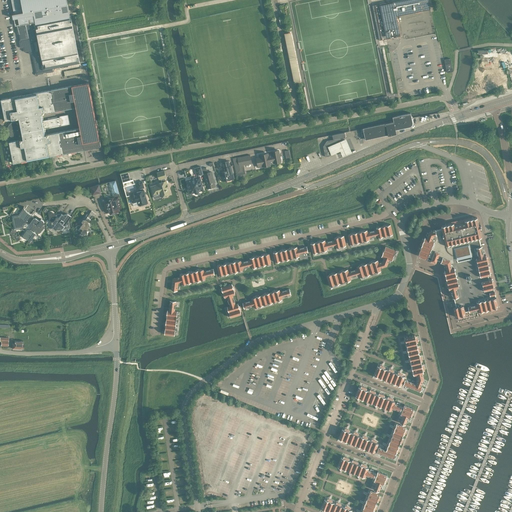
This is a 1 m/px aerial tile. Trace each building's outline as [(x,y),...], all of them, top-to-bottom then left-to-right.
[(11,0),(15,18),(17,25),(16,27),(17,33),(19,33),(20,39),(19,41),(20,47),(21,47),(23,47),(24,49),(27,51),(28,50),(29,53),(30,53),(32,53),(33,57),(35,67),(36,72),(35,73),(35,74),(37,75),(38,75),(38,74),(43,73),(44,72),(45,71),(46,72),(47,72),(53,71),(54,70),(53,67),(80,62),(79,60),(84,59),(84,58),(84,53),(82,52),(82,51),(83,50),(82,46),(81,45),(81,44),(82,43),(81,38),(80,38),(79,37),(80,35),(79,31),(78,30),(78,29),(79,28),(78,24),(77,23),(76,22),(77,21),(76,16),(75,16),(71,16),(71,14),(70,14),(69,8),(68,2),(67,0),(11,0)] [(380,3),(373,5),(380,39),(386,38),(401,35),(396,14),(400,13),(419,10),(430,7),(428,0),(395,0),(392,1),(382,3),(380,3)] [(301,81),(291,31),(284,32),(294,82),(301,81)] [(444,58),(444,59),(446,66),(447,71),(453,70),(450,57),(444,58)] [(81,67),(64,70),(65,75),(82,72),(81,67)] [(85,149),(101,145),(89,81),(72,85),(50,89),(1,98),(1,99),(5,119),(5,120),(18,117),(18,119),(16,120),(15,120),(14,121),(12,122),(10,123),(9,125),(9,127),(9,129),(9,131),(10,133),(11,135),(13,136),(15,137),(17,137),(18,137),(22,136),(22,138),(9,141),(13,162),(63,153),(85,149)] [(386,122),(363,127),(365,138),(388,133),(388,134),(396,132),(396,130),(396,129),(409,126),(411,125),(413,123),(413,121),(412,117),(411,112),(393,116),(393,117),(394,120),(386,122)] [(327,140),(323,145),(325,156),(330,155),(330,154),(332,153),(329,146),(337,142),(336,141),(341,139),(341,137),(346,136),(345,134),(345,132),(345,131),(332,134),(332,135),(333,136),(333,138),(327,140)] [(337,142),(329,146),(332,153),(340,149),(341,152),(343,155),(352,151),(350,148),(346,138),(337,141),(337,142)] [(272,153),(268,154),(269,162),(273,161),(273,162),(281,160),(278,149),(271,151),(272,153)] [(257,161),(256,162),(257,166),(258,166),(263,165),(270,163),(269,162),(268,154),(267,152),(261,154),(261,153),(259,153),(259,156),(257,157),(257,160),(257,161)] [(250,154),(233,157),(233,159),(237,174),(245,173),(243,164),(251,162),(250,154)] [(224,170),(220,171),(222,179),(226,178),(226,179),(227,179),(227,178),(230,177),(230,178),(234,177),(231,165),(230,165),(228,160),(223,161),(224,167),(223,167),(224,170)] [(201,165),(195,167),(197,175),(199,174),(203,173),(201,165)] [(206,166),(202,168),(203,173),(204,173),(208,187),(215,185),(211,171),(207,172),(206,166)] [(158,184),(151,186),(153,193),(160,191),(161,195),(163,195),(164,195),(165,196),(167,195),(167,194),(168,193),(170,193),(166,180),(165,177),(166,176),(164,170),(157,172),(159,178),(161,178),(162,181),(157,183),(158,184)] [(197,176),(187,179),(189,184),(188,185),(189,187),(191,192),(195,191),(195,192),(196,192),(198,192),(199,191),(199,190),(203,188),(200,176),(197,176)] [(106,200),(103,201),(106,212),(109,210),(110,213),(111,212),(112,213),(112,214),(116,212),(117,212),(117,211),(118,210),(118,208),(120,207),(121,205),(120,203),(119,203),(117,197),(118,197),(118,196),(120,196),(119,192),(116,179),(109,181),(113,194),(114,197),(110,198),(109,197),(107,198),(107,199),(106,199),(106,200)] [(135,193),(130,194),(133,202),(134,205),(139,204),(147,202),(144,189),(143,187),(144,187),(142,180),(136,182),(138,189),(139,188),(140,190),(135,192),(135,193)] [(95,185),(91,187),(92,193),(93,194),(98,192),(101,191),(99,184),(95,185)] [(18,214),(12,215),(14,229),(22,228),(25,223),(28,222),(33,225),(30,229),(27,229),(23,235),(28,239),(32,238),(36,233),(40,232),(45,226),(42,224),(44,221),(44,220),(41,218),(40,220),(25,209),(24,206),(18,214)] [(50,212),(49,213),(50,219),(53,221),(51,221),(53,227),(56,230),(70,227),(68,220),(71,216),(67,214),(65,214),(62,212),(56,214),(52,211),(50,212)] [(76,225),(75,227),(81,231),(82,234),(87,233),(87,230),(90,227),(89,222),(88,222),(93,216),(94,216),(96,214),(91,211),(85,219),(82,219),(82,220),(82,222),(83,222),(80,225),(80,224),(76,225)] [(425,236),(418,254),(427,258),(431,259),(436,261),(437,259),(441,260),(441,261),(445,263),(447,268),(445,268),(449,288),(452,287),(456,305),(453,306),(456,316),(466,313),(465,311),(469,310),(479,308),(479,310),(498,305),(496,296),(495,293),(495,290),(494,287),(491,277),(489,277),(488,273),(491,273),(486,254),(484,254),(482,245),(481,245),(479,236),(482,235),(480,227),(481,227),(481,224),(479,224),(477,216),(465,219),(465,221),(454,224),(454,222),(441,225),(442,227),(436,229),(435,228),(429,230),(427,236),(425,236)] [(377,226),(376,227),(377,229),(378,234),(379,236),(382,235),(383,235),(384,235),(387,234),(388,234),(386,224),(385,225),(384,225),(378,226),(377,226)] [(384,249),(384,250),(392,254),(394,254),(394,253),(396,250),(396,249),(392,247),(386,245),(384,248),(384,249)] [(383,252),(381,255),(384,256),(389,258),(389,259),(392,259),(392,260),(392,258),(394,255),(394,254),(392,254),(384,250),(383,251),(383,252)] [(379,261),(378,261),(380,267),(387,265),(388,262),(389,259),(389,258),(384,256),(382,260),(381,261),(380,261),(379,261)] [(373,260),(372,261),(376,271),(377,271),(380,270),(381,270),(380,267),(378,261),(379,261),(378,259),(375,260),(373,260)] [(367,262),(370,273),(371,273),(372,272),(375,272),(376,271),(372,261),(371,261),(370,261),(367,262)] [(363,263),(362,264),(365,274),(366,274),(369,273),(370,273),(367,262),(364,263),(363,263)] [(360,264),(357,265),(357,266),(357,268),(358,268),(359,273),(360,276),(361,276),(364,275),(365,274),(362,264),(361,264),(360,264)] [(204,270),(205,276),(206,276),(211,274),(214,274),(215,273),(213,268),(206,270),(205,270),(204,270)] [(343,270),(342,270),(346,280),(347,280),(350,279),(351,279),(350,276),(348,271),(349,271),(348,268),(345,269),(343,269),(343,270)] [(349,271),(348,271),(350,276),(356,274),(359,273),(358,268),(357,268),(351,270),(350,270),(349,271)] [(337,271),(340,282),(341,282),(342,282),(345,281),(346,280),(342,270),(340,270),(337,271)] [(333,272),(332,273),(335,283),(337,283),(340,282),(337,271),(334,272),(333,272)] [(330,273),(327,274),(330,285),(331,285),(334,284),(335,283),(332,273),(331,273),(330,273)] [(172,282),(172,289),(177,290),(177,289),(178,286),(178,282),(182,281),(180,276),(173,277),(173,281),(172,282)] [(232,283),(221,286),(222,287),(223,290),(223,291),(234,288),(233,287),(233,286),(232,283)] [(234,288),(223,291),(223,292),(224,295),(225,297),(227,296),(233,294),(235,293),(235,294),(235,293),(234,290),(234,289),(234,288)] [(280,291),(282,296),(291,293),(289,288),(282,290),(280,291)] [(233,294),(227,296),(228,299),(230,305),(236,303),(235,302),(235,301),(233,294)] [(250,300),(243,302),(245,307),(248,306),(254,305),(252,299),(251,299),(250,300)] [(230,305),(227,305),(228,307),(229,310),(229,311),(240,308),(239,307),(239,306),(238,302),(236,303),(230,305)] [(240,308),(229,311),(229,312),(230,315),(231,316),(241,313),(240,310),(240,309),(240,308)] [(405,378),(403,383),(420,390),(422,385),(421,384),(424,377),(423,372),(424,371),(415,334),(415,333),(405,336),(406,339),(406,340),(409,351),(409,352),(411,360),(411,361),(413,369),(413,371),(414,374),(417,373),(418,374),(418,376),(418,377),(416,382),(415,382),(414,382),(412,381),(410,380),(405,378)] [(0,336),(0,340),(2,340),(2,344),(9,345),(9,341),(7,340),(7,337),(0,336)] [(15,343),(13,343),(13,348),(24,348),(24,343),(23,343),(23,340),(15,340),(15,343)] [(374,372),(374,373),(401,384),(405,375),(400,373),(398,372),(391,369),(389,369),(382,366),(381,365),(378,364),(374,372)] [(359,385),(355,395),(358,396),(359,396),(370,400),(371,401),(379,404),(380,404),(388,407),(389,408),(392,409),(392,408),(392,407),(394,407),(395,408),(400,410),(402,410),(401,413),(403,414),(401,418),(401,420),(400,421),(405,423),(408,416),(410,416),(414,407),(404,403),(403,407),(401,407),(401,406),(402,404),(394,401),(395,400),(359,385)] [(379,445),(377,451),(394,457),(406,425),(397,422),(395,427),(394,428),(391,436),(391,437),(388,445),(387,446),(386,449),(385,448),(384,448),(379,445)] [(342,427),(339,436),(375,451),(379,441),(373,439),(372,439),(364,436),(363,435),(355,432),(354,432),(346,429),(345,428),(342,427)] [(342,455),(338,465),(341,466),(342,466),(352,470),(353,471),(361,474),(362,474),(365,476),(366,474),(367,474),(368,475),(374,477),(374,476),(375,477),(374,479),(377,480),(375,485),(375,486),(374,488),(379,490),(382,482),(384,483),(387,473),(378,470),(376,474),(375,473),(376,471),(368,468),(369,466),(342,455)] [(372,511),(380,492),(379,491),(371,488),(368,494),(368,495),(365,503),(364,504),(361,511),(372,511)] [(322,506),(321,507),(334,511),(350,511),(352,508),(347,506),(346,506),(338,502),(337,502),(329,499),(328,499),(325,497),(322,506)]
